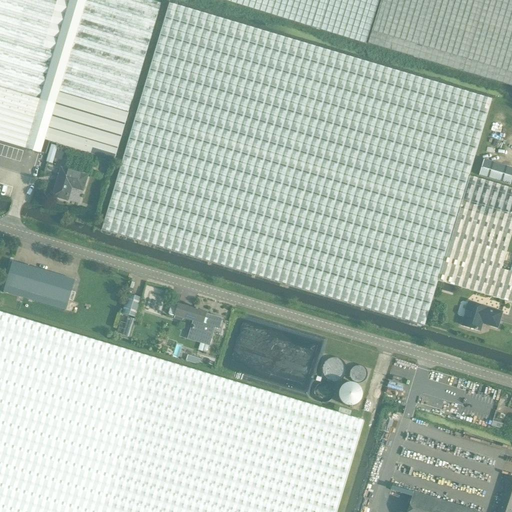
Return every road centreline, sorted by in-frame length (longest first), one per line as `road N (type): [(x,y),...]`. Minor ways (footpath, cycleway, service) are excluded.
road 1 (unclassified): [(511,383),(0,229)]
road 2 (unknown): [(490,511),(492,504),(386,464),(376,498),(382,511)]
